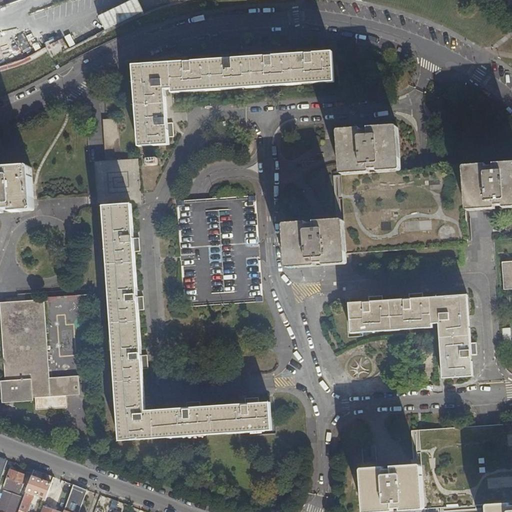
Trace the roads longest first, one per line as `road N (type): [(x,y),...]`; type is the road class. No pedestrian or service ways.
road 1 (residential): [(315,380),(159,392),(149,228),(202,120),(264,114)]
road 2 (residential): [(433,52),(382,30),(296,15),(165,33),(0,113)]
road 3 (residential): [(281,294),(484,282),(492,396)]
road 4 (residential): [(0,445),(180,511)]
road 5 (residential): [(14,273),(52,285),(72,267),(72,240),(52,222),(25,224),(9,260)]
road 6 (residential): [(281,294),(264,114)]
road 7 (residential): [(492,396),(325,404)]
road 8 (residential): [(264,114),(419,103)]
